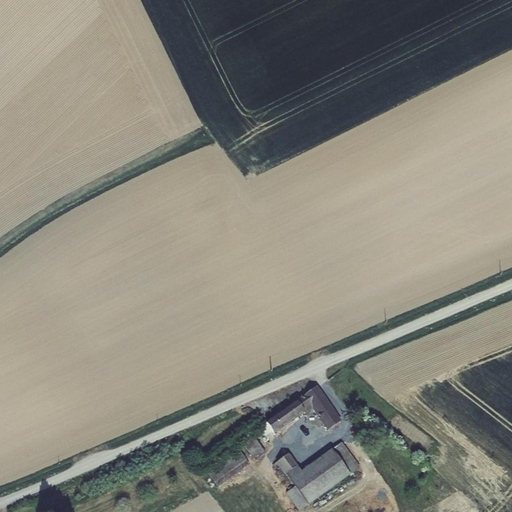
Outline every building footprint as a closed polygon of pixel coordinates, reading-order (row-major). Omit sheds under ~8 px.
[(317,386),(303,396),(302,395),(297,399),(298,400),(267,423),(275,434),(305,412),(306,413),(312,409),(328,431),(341,421),(317,386)] [(397,415),(393,421),(423,443),(427,437),(397,415)] [(275,434),(267,423),(259,428),(267,439),(275,434)] [(265,452),(253,436),(243,444),(254,460),(265,452)] [(285,475),(286,474),(295,487),(308,505),(351,475),(350,474),(360,467),(342,442),(332,449),(332,448),(302,471),(289,453),(276,463),(285,475)] [(246,460),(247,460),(239,449),(207,472),(215,482),(246,460)] [(246,460),(215,482),(218,487),(250,464),(246,460)] [(285,475),(276,463),(273,465),(281,477),(285,475)] [(308,505),(295,487),(286,493),(300,511),(308,505)]
